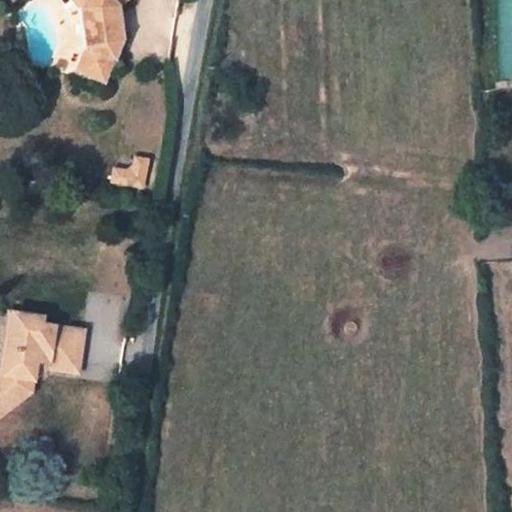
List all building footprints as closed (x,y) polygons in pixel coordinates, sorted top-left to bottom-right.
[(116,7),(125,0),(71,0),(78,9),(88,22),(89,34),(84,48),(75,70),(104,83),(112,61),(121,39),(120,32),(114,28),(113,20),(117,14),(116,7)] [(511,0),(494,0),(497,76),(511,75),(511,0)] [(88,22),(78,9),(84,48),(89,34),(88,22)] [(114,171),(112,182),(142,187),(147,160),(135,159),(134,167),(126,173),(114,171)] [(48,356),(78,361),(83,331),(39,325),(41,317),(11,313),(2,376),(0,377),(0,414),(29,392),(32,373),(41,374),(42,367),(46,368),(48,356)] [(48,356),(46,368),(76,372),(78,361),(48,356)]
